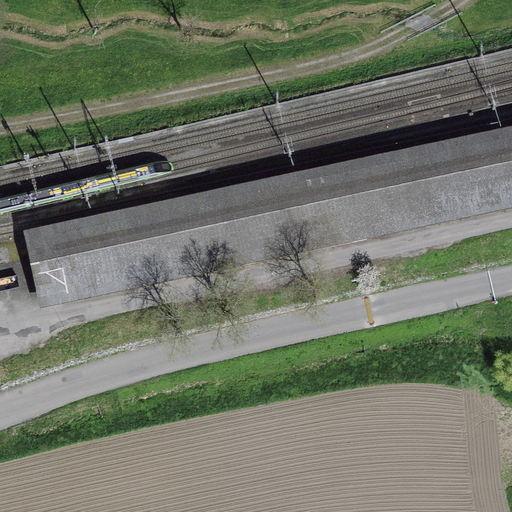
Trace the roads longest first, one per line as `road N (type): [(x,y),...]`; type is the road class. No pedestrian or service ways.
road 1 (unclassified): [(0,411),(172,353),(511,278)]
road 2 (track): [(0,133),(317,71),(464,0)]
